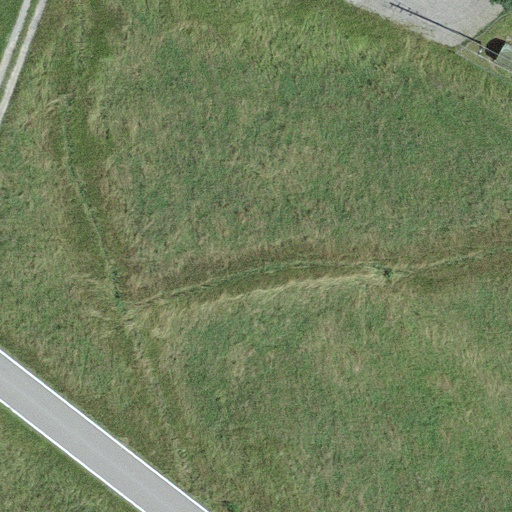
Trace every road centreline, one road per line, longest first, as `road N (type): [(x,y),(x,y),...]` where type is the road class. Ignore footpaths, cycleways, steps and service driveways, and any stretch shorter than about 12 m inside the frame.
road 1 (track): [(0,104),(40,0),(357,0),(511,74)]
road 2 (tertiary): [(164,511),(0,383)]
